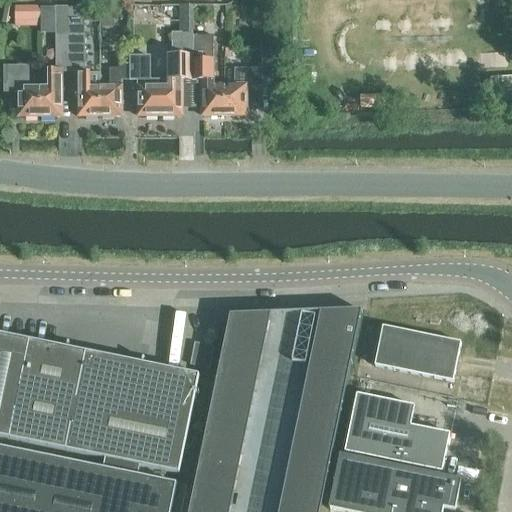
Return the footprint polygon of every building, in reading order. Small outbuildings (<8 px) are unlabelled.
[(181,7),(181,17),(193,17),(193,7),(181,7)] [(100,118),(100,88),(100,75),(84,75),(84,8),(69,9),(70,73),(79,73),(78,118),(100,118)] [(13,17),(41,18),(41,10),(13,9),(13,17)] [(40,118),(62,118),(62,79),(61,79),(61,73),(70,73),(69,9),(41,9),(41,17),(57,17),(57,72),(49,72),(49,88),(40,89),(40,118)] [(111,11),(100,11),(100,27),(112,27),(111,11)] [(168,87),(160,87),(160,117),(182,117),(182,82),(193,82),(193,37),(193,35),(173,35),(173,57),(169,57),(168,87)] [(213,37),(193,37),(193,82),(202,81),(202,87),(203,117),(225,117),(224,87),(214,87),(214,69),(203,69),(203,63),(213,63),(213,37)] [(110,88),(100,88),(100,118),(122,118),(122,88),(121,82),(130,81),(130,58),(119,58),(119,70),(110,70),(110,88)] [(141,58),(130,58),(130,81),(138,81),(138,88),(138,118),(160,117),(160,87),(150,87),(150,70),(141,70),(141,58)] [(40,118),(40,89),(28,89),(28,79),(21,79),(21,69),(5,69),(5,94),(18,93),(19,119),(40,118)] [(235,87),(224,87),(225,117),(247,117),(246,87),(262,87),(262,70),(235,70),(235,87)] [(321,314),(280,511),(321,511),(362,312),(321,314)] [(272,316),(231,511),(280,511),(321,314),(302,314),(272,316)] [(190,511),(231,511),(272,316),(231,317),(190,511)] [(383,328),(375,368),(453,384),(461,345),(383,328)] [(0,438),(180,476),(200,378),(161,370),(161,373),(151,371),(143,370),(145,361),(144,360),(142,369),(133,367),(133,364),(85,354),(85,358),(75,355),(67,354),(69,345),(68,345),(66,354),(57,352),(57,348),(11,339),(10,342),(1,340),(0,339),(0,438)] [(345,455),(404,467),(443,475),(451,436),(412,428),(416,409),(412,408),(357,397),(345,455)] [(0,448),(0,511),(172,511),(178,485),(0,448)] [(454,511),(455,511),(462,482),(341,457),(330,511),(336,511),(443,511),(444,510),(454,511)]
